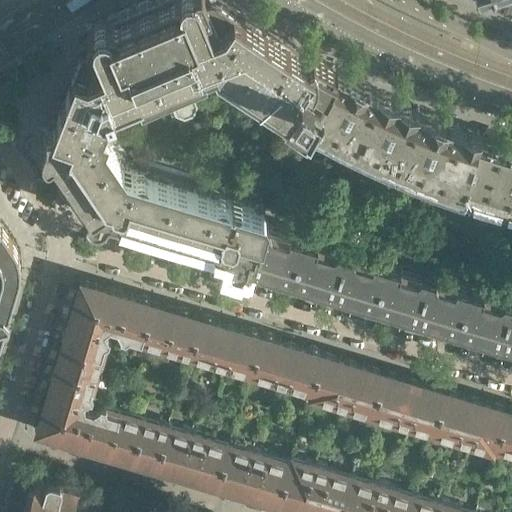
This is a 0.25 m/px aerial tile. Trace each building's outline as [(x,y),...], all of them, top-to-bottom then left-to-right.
[(252,201),(133,164),(135,160),(130,158),(125,161),(101,126),(103,121),(100,120),(108,94),(140,81),(141,83),(148,87),(159,82),(168,102),(171,100),(175,109),(182,113),(194,107),(198,99),(194,91),(197,89),(189,69),(200,64),(203,57),(202,55),(213,50),(215,55),(283,99),(281,102),(308,118),(309,116),(310,116),(336,67),(311,53),(290,40),(273,30),(262,22),(242,8),(230,0),(145,0),(88,24),(87,25),(87,26),(86,27),(86,29),(86,30),(91,42),(87,44),(84,36),(83,36),(83,35),(82,35),(81,35),(81,36),(68,70),(70,70),(64,87),(61,87),(60,91),(62,92),(56,109),(53,108),(41,139),(49,150),(51,149),(58,161),(57,162),(78,193),(79,192),(87,204),(86,205),(93,216),(114,222),(115,219),(132,225),(131,227),(135,228),(136,226),(162,234),(162,236),(166,238),(167,235),(192,243),(191,245),(229,257),(230,254),(242,257),(241,260),(248,262),(249,259),(260,221),(265,207),(263,199),(257,197),(252,201)] [(321,145),(356,77),(336,67),(310,116),(301,135),(321,145)] [(352,138),(376,88),(356,77),(321,145),(330,149),(339,131),(352,138)] [(364,166),(396,97),(376,88),(352,138),(364,144),(356,162),(364,166)] [(394,158),(416,106),(396,97),(364,166),(373,170),(381,152),(394,158)] [(408,185),(436,115),(416,106),(394,158),(408,164),(401,182),(408,185)] [(438,177),(458,123),(436,115),(408,185),(417,188),(424,171),(437,176),(438,177)] [(474,209),(481,188),(498,136),(479,129),(458,123),(438,177),(437,176),(412,247),(432,255),(456,263),(460,252),(474,209)] [(511,140),(498,136),(481,188),(494,191),(491,200),(511,206),(511,204),(511,140)] [(477,257),(491,215),(474,209),(460,252),(477,257)] [(12,239),(0,220),(0,265),(18,270),(19,269),(19,264),(19,257),(18,250),(15,244),(12,239)] [(290,275),(302,234),(289,230),(287,233),(269,228),(268,224),(260,221),(249,259),(277,268),(279,271),(290,275)] [(332,284),(343,246),(336,244),(332,247),(314,241),(315,238),(302,234),(290,275),(301,278),(304,276),(332,284)] [(373,300),(385,258),(372,254),(371,258),(352,253),(350,248),(343,246),(332,284),(360,293),(362,296),(373,300)] [(415,309),(426,271),(417,268),(414,271),(396,266),(397,262),(385,258),(373,300),(384,303),(387,301),(415,309)] [(0,332),(17,276),(18,270),(0,265),(0,332)] [(456,324),(468,283),(454,279),(453,283),(434,277),(433,273),(426,271),(415,309),(443,317),(445,321),(456,324)] [(118,328),(129,292),(82,278),(70,318),(105,329),(112,326),(118,328)] [(498,334),(510,296),(501,293),(497,296),(478,290),(479,287),(468,283),(456,324),(466,328),(470,326),(498,334)] [(190,354),(191,350),(202,314),(190,311),(188,307),(188,306),(188,307),(182,305),(182,304),(181,305),(178,307),(150,299),(148,295),(149,295),(148,294),(148,295),(142,293),(141,293),(138,295),(129,292),(118,328),(121,333),(127,335),(131,332),(180,347),(181,351),(190,354)] [(511,296),(510,296),(498,334),(511,337),(511,296)] [(250,368),(261,332),(259,331),(258,328),(257,327),(251,326),(251,325),(250,325),(251,326),(247,328),(214,318),(212,314),(213,314),(212,314),(206,312),(205,312),(202,314),(191,350),(206,355),(205,358),(235,367),(236,364),(250,368)] [(91,382),(102,344),(107,342),(108,336),(105,329),(70,318),(67,327),(64,329),(64,328),(63,329),(62,335),(61,335),(61,336),(62,336),(63,339),(56,365),(52,367),(52,368),(50,373),(50,374),(52,377),(49,388),(83,399),(92,394),(94,387),(91,382)] [(313,387),(324,350),(320,349),(318,346),(319,346),(318,345),(318,346),(312,344),(312,343),(311,344),(308,346),(275,336),(273,333),(273,332),(272,332),(267,330),(266,330),(263,332),(261,332),(250,368),(267,373),(267,377),(297,386),(298,382),(313,387)] [(373,409),(385,369),(324,350),(313,387),(312,390),(327,394),(326,398),(356,408),(357,404),(373,409)] [(435,427),(447,387),(385,369),(373,409),(389,413),(388,417),(418,426),(419,422),(435,427)] [(497,442),(508,405),(447,387),(435,427),(451,432),(450,436),(480,444),(481,441),(496,445),(497,442)] [(85,440),(94,408),(85,405),(83,399),(49,388),(38,426),(85,440)] [(158,462),(168,427),(169,424),(163,422),(158,424),(108,409),(105,404),(101,403),(100,404),(94,408),(85,440),(94,443),(96,446),(96,447),(97,447),(102,448),(102,449),(103,449),(103,448),(106,447),(134,455),(136,458),(135,458),(136,459),(142,460),(142,461),(143,461),(143,460),(146,458),(158,462)] [(511,403),(511,404),(508,405),(497,442),(511,447),(511,448),(511,450),(511,403)] [(217,479),(227,445),(213,440),(215,437),(184,428),(183,432),(168,427),(158,462),(160,465),(160,466),(161,466),(166,467),(166,468),(167,468),(167,467),(170,466),(203,475),(205,479),(205,480),(206,479),(211,481),(212,481),(215,479),(217,479)] [(280,498),(290,464),(274,459),(275,455),(245,446),(245,450),(227,445),(217,479),(219,480),(221,483),(220,484),(221,484),(227,485),(227,486),(228,486),(228,485),(231,484),(264,493),(266,497),(266,498),(266,497),(272,499),(273,499),(276,497),(280,498)] [(326,511),(341,511),(352,477),(336,473),(337,470),(307,460),(306,464),(291,459),(290,464),(280,498),(326,511)] [(409,511),(414,496),(398,491),(399,488),(370,479),(369,482),(352,477),(341,511),(409,511)] [(56,511),(71,511),(78,492),(78,491),(61,486),(59,483),(49,480),(46,482),(36,479),(34,485),(29,488),(31,493),(28,504),(56,511)] [(465,511),(460,510),(461,507),(431,498),(430,501),(414,496),(409,511),(465,511)]
